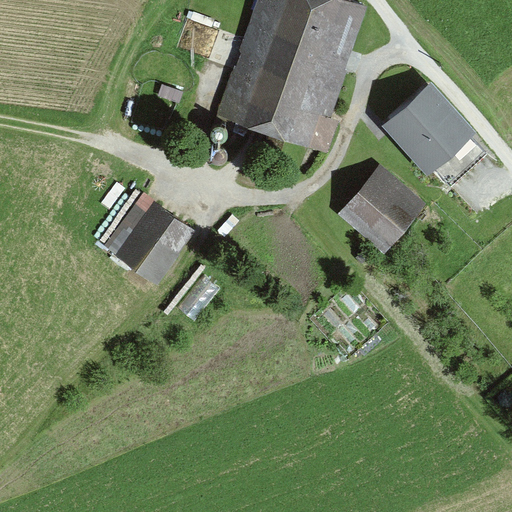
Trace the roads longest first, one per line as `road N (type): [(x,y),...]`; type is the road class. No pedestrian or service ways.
road 1 (track): [(0,116),(64,121),(273,197),(340,169),(402,40)]
road 2 (track): [(511,167),(375,0)]
